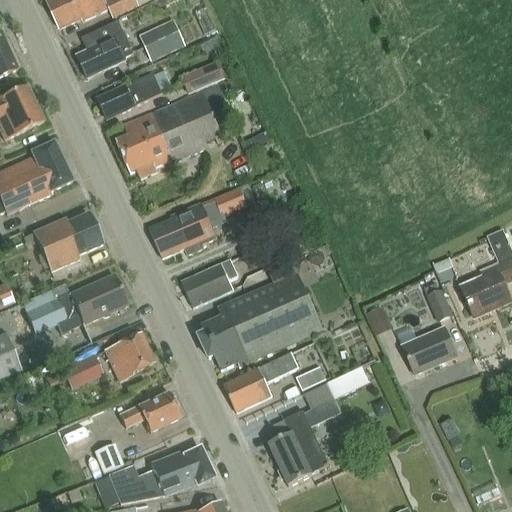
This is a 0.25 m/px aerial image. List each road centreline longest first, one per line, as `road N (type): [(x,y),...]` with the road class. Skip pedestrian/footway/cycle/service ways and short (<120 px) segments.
road 1 (tertiary): [(254,511),(17,0)]
road 2 (residential): [(462,511),(412,399),(511,356)]
